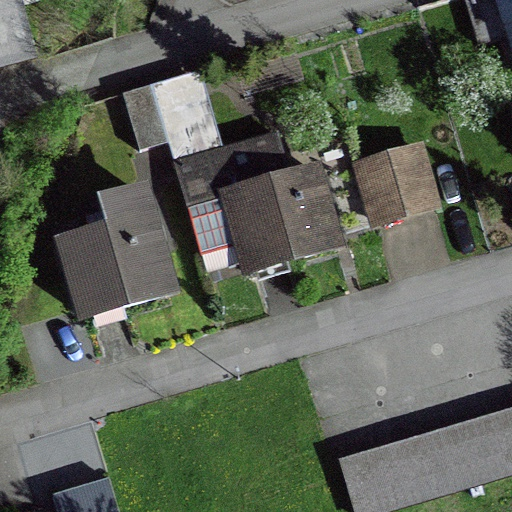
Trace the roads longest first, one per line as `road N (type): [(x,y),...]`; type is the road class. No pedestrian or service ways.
road 1 (residential): [(511,274),(0,422)]
road 2 (residential): [(330,0),(23,95)]
